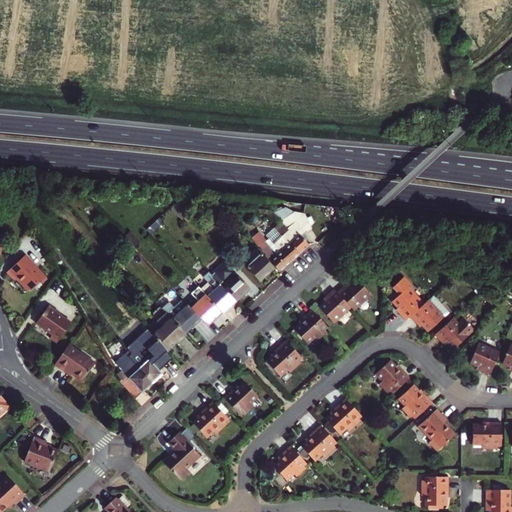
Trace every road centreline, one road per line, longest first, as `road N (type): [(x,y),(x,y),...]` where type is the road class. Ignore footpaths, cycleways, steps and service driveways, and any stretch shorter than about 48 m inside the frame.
road 1 (trunk): [(0,148),(511,206)]
road 2 (residential): [(243,511),(253,449),(379,344),(410,346),(464,394),(511,400)]
road 3 (trunk): [(328,157),(0,123)]
road 4 (residential): [(116,451),(335,253)]
road 5 (trunk): [(511,180),(328,157)]
road 6 (motorway): [(511,173),(328,157)]
road 7 (residential): [(0,366),(116,451)]
